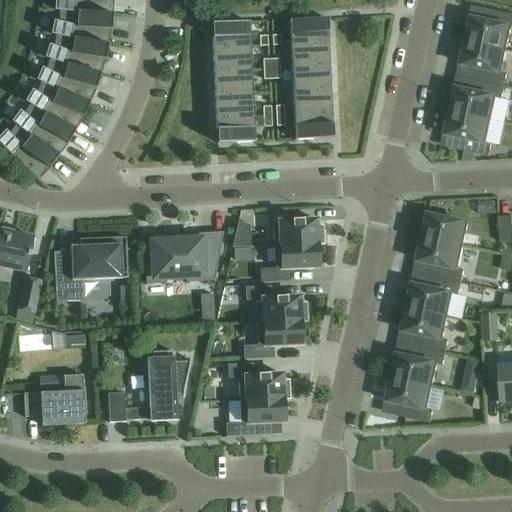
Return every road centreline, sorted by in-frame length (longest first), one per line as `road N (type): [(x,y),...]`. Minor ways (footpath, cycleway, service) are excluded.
road 1 (residential): [(321,481),(387,185)]
road 2 (residential): [(97,199),(387,185)]
road 3 (residential): [(0,457),(37,465),(175,461),(197,488)]
road 4 (residential): [(154,0),(146,70),(97,199)]
road 5 (residential): [(387,185),(427,0)]
road 6 (residential): [(321,481),(197,488)]
road 7 (residential): [(387,185),(511,180)]
